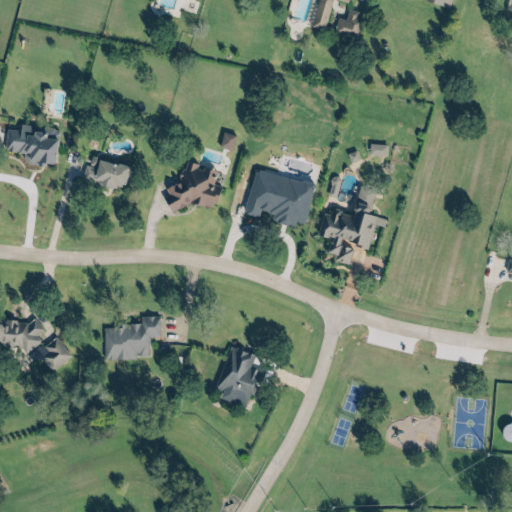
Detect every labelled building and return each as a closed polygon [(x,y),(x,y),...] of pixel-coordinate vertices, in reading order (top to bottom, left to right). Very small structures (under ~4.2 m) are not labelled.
[(315,0),(310,25),(322,28),(329,0),(340,0),(347,2),(347,0),(315,0)] [(343,18),(335,16),(332,31),(354,36),(360,11),(346,7),(343,18)] [(58,126),(55,162),(46,161),(46,164),(37,163),(38,159),(29,158),(29,151),(6,149),(7,129),(20,130),(21,124),(34,125),(34,131),(48,132),(48,126),(58,126)] [(234,135),(221,130),(216,145),(229,149),(234,135)] [(384,154),(384,143),(367,143),(367,153),(384,154)] [(127,165),(89,155),(86,164),(83,163),(79,178),(121,189),(127,165)] [(168,211),(189,202),(205,206),(215,202),(219,184),(211,182),(214,169),(201,166),(197,168),(194,162),(182,159),(178,179),(178,181),(165,186),(163,198),(168,211)] [(325,194),(334,196),(338,176),(329,175),(325,194)] [(366,245),(371,223),(381,225),(383,217),(367,213),(373,187),(357,183),(350,213),(329,208),(328,213),(321,211),(315,233),(329,237),(325,251),(333,253),(331,259),(346,263),(350,247),(338,244),(339,239),(366,245)] [(160,313),(160,335),(148,335),(148,352),(134,353),(134,357),(103,357),(103,326),(117,326),(117,321),(140,320),(140,314),(160,313)] [(1,323),(0,321),(0,339),(7,350),(17,343),(23,352),(39,341),(34,333),(41,329),(32,315),(18,325),(11,316),(1,323)] [(69,354),(54,337),(35,353),(50,370),(69,354)] [(253,353),(226,345),(213,388),(220,390),(217,398),(246,407),(258,368),(248,365),(253,353)]
